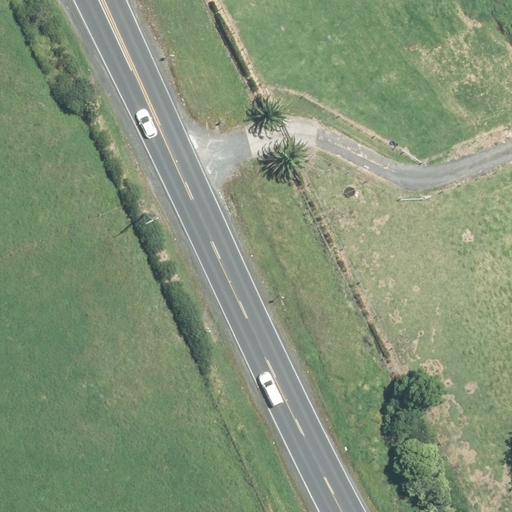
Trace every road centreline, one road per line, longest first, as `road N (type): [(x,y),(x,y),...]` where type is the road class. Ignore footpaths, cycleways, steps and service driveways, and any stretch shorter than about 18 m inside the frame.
road 1 (secondary): [(106,0),(343,511)]
road 2 (unknown): [(185,176),(272,126),(298,128),(417,186),(478,185),(511,173)]
